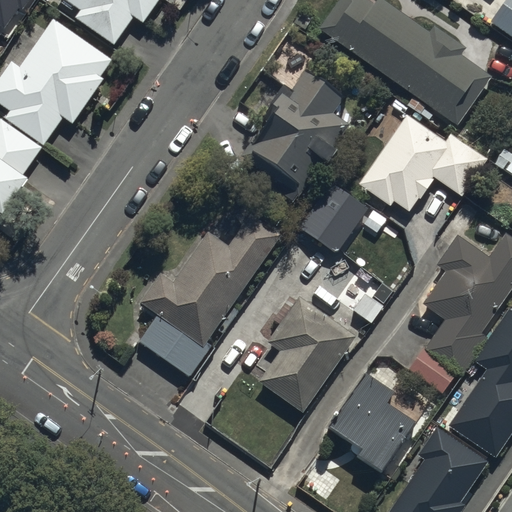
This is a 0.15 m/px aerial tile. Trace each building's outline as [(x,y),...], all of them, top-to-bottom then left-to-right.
[(0,0),(0,29),(5,33),(29,0),(0,0)] [(58,0),(124,48),(158,0),(58,0)] [(342,0),(318,35),(412,100),(406,109),(429,125),(432,119),(424,113),(426,110),(457,132),(491,83),(460,61),(466,53),(434,31),(429,40),(378,5),(374,10),(360,0),(342,0)] [(511,0),(509,0),(490,28),(511,43),(511,0)] [(0,221),(3,224),(31,184),(22,179),(64,121),(74,128),(117,68),(52,22),(19,69),(13,65),(0,82),(0,106),(10,113),(0,127),(0,221)] [(345,103),(305,75),(292,94),(284,89),(273,104),(277,107),(260,131),(263,133),(241,164),(261,178),(257,183),(290,206),(294,199),(299,202),(322,170),(327,173),(337,160),(332,156),(350,130),(334,119),(345,103)] [(445,147),(406,120),(358,191),(390,213),(394,208),(409,218),(418,204),(420,205),(434,186),(463,205),(490,166),(450,139),(445,147)] [(336,261),(368,215),(331,189),(299,235),(336,261)] [(207,348),(279,242),(249,221),(227,252),(207,239),(173,288),(160,279),(139,309),(157,321),(138,348),(190,384),(212,352),(207,348)] [(480,338),(511,292),(511,244),(507,240),(491,263),(459,241),(437,272),(444,276),(422,308),(445,324),(409,376),(443,400),(484,341),(480,338)] [(395,294),(365,274),(353,291),(365,300),(353,316),(371,328),(395,294)] [(356,343),(299,303),(298,305),(290,300),(273,325),(280,330),(267,349),(278,357),(256,388),(303,420),(356,343)] [(511,308),(511,307),(474,362),(485,370),(447,426),(496,459),(511,434),(511,308)] [(395,399),(365,380),(328,438),(360,458),(355,466),(382,483),(416,431),(386,411),(395,399)] [(488,461),(437,427),(419,455),(425,458),(390,511),(460,511),(465,505),(461,502),(488,461)]
